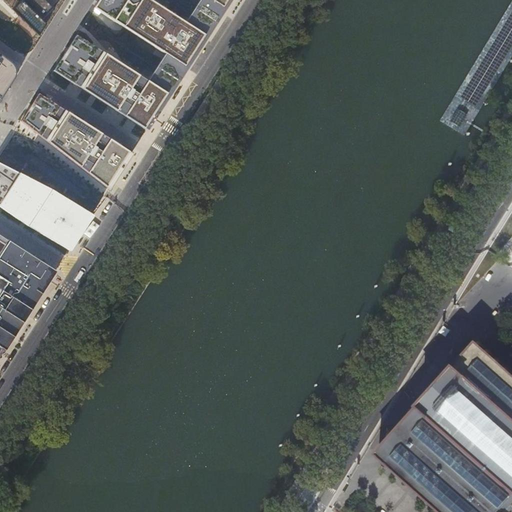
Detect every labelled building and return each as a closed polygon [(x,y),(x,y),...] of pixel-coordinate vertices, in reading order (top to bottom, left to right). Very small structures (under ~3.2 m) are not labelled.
[(45,0),(20,0),(23,3),(42,20),(53,8),(45,0)] [(156,68),(177,82),(215,23),(194,9),(185,23),(149,0),(98,0),(93,8),(164,54),(156,68)] [(199,0),(194,9),(215,23),(229,0),(199,0)] [(42,20),(23,3),(14,12),(39,36),(46,24),(42,20)] [(147,81),(76,36),(53,70),(145,130),(177,82),(156,68),(147,81)] [(0,54),(0,100),(14,79),(15,76),(15,71),(14,66),(11,63),(0,54)] [(131,154),(38,94),(21,121),(108,189),(131,154)] [(476,164),(461,155),(422,221),(436,230),(476,164)] [(91,215),(0,163),(0,205),(68,250),(91,215)] [(0,354),(54,271),(53,268),(0,235),(0,354)] [(511,511),(511,370),(478,341),(378,453),(444,511),(511,511)]
